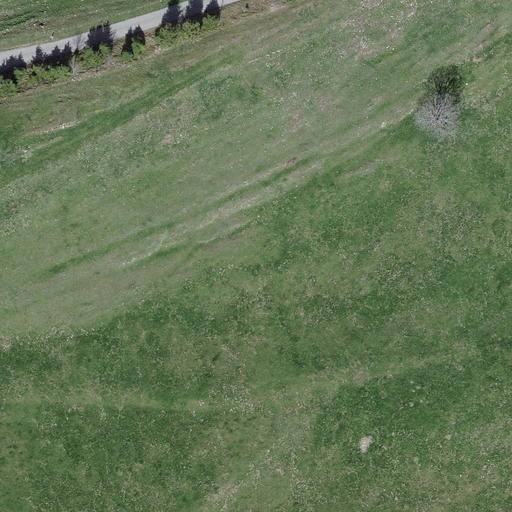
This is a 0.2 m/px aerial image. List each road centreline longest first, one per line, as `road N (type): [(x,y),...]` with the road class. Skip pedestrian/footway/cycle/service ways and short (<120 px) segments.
road 1 (track): [(0,176),(338,0)]
road 2 (unclassified): [(0,61),(211,0)]
